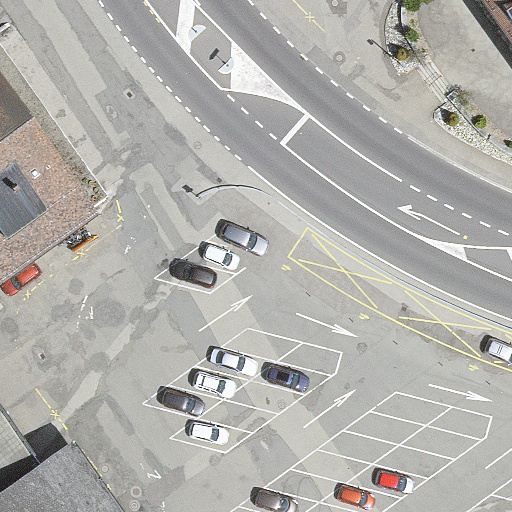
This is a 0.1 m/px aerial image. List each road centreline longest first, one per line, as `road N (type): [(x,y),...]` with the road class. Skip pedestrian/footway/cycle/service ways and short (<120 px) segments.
road 1 (primary): [(511,255),(424,221),(293,126),(170,0)]
road 2 (unknown): [(0,249),(105,396)]
